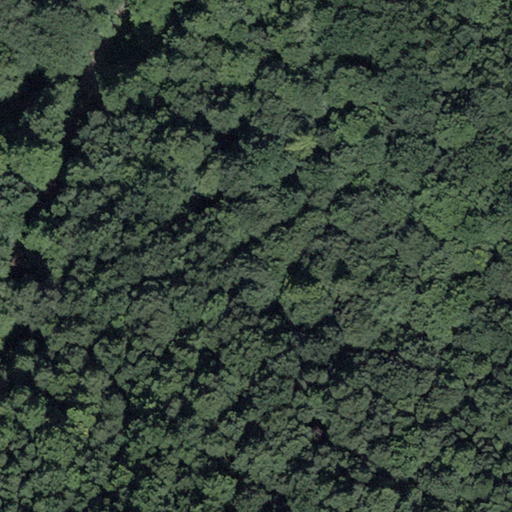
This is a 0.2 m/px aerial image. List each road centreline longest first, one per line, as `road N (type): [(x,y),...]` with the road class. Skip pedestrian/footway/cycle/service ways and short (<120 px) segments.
road 1 (track): [(0,287),(34,222),(90,72)]
road 2 (track): [(208,0),(140,70),(123,79),(90,72)]
